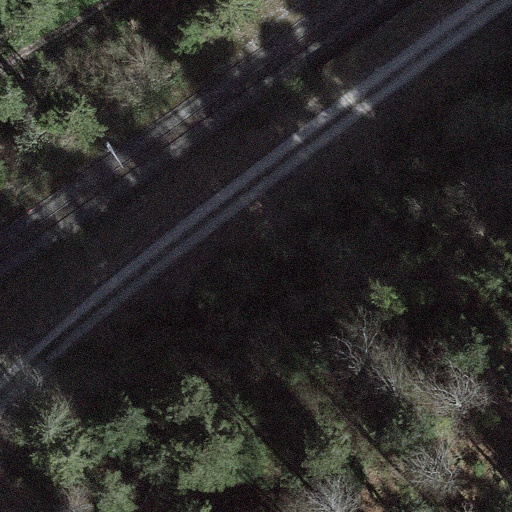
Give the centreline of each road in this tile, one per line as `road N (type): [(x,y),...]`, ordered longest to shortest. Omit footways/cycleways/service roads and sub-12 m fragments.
road 1 (track): [(511,10),(132,284),(0,430)]
road 2 (track): [(128,0),(0,77)]
